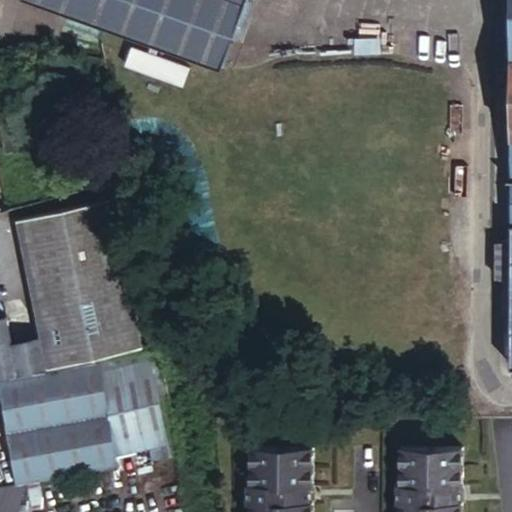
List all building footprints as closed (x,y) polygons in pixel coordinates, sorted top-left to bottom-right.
[(47,0),(224,65),(247,0),(47,0)] [(184,85),(191,65),(132,45),(126,64),(184,85)] [(24,84),(0,88),(0,125),(7,124),(12,151),(36,146),(24,84)] [(127,173),(122,144),(114,146),(119,175),(127,173)] [(39,334),(45,364),(99,355),(138,348),(106,196),(13,217),(16,230),(39,334)] [(511,233),(499,235),(499,271),(511,272),(511,233)] [(0,372),(45,364),(39,334),(8,340),(2,308),(0,308),(0,372)] [(0,424),(1,432),(109,413),(116,454),(164,445),(148,358),(101,366),(99,355),(45,364),(0,372),(0,424)] [(118,462),(116,454),(109,413),(1,432),(10,480),(118,462)] [(309,478),(310,441),(248,439),(246,476),(244,476),(243,492),(246,492),(245,511),(308,511),(309,494),(306,494),(307,478),(309,478)] [(461,445),(398,443),(397,481),(394,481),(393,497),(397,497),(395,511),(458,511),(459,498),(456,498),(457,482),(460,482),(461,445)] [(0,485),(0,511),(30,511),(25,481),(0,485)]
